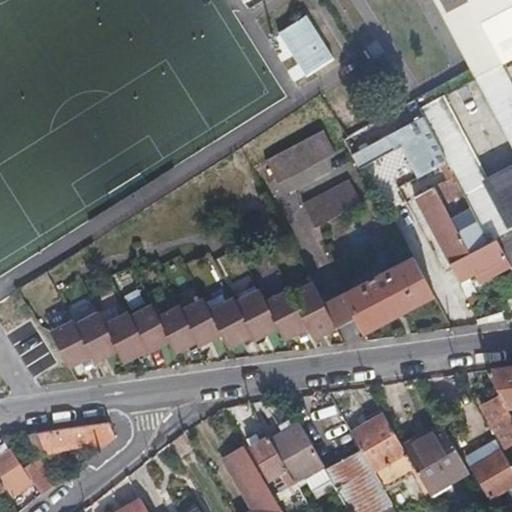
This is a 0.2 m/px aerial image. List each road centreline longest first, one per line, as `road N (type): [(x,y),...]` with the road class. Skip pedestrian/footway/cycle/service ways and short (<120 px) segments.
road 1 (residential): [(141,393),(511,343)]
road 2 (residential): [(55,511),(137,448),(141,393)]
road 3 (residential): [(0,414),(141,393)]
